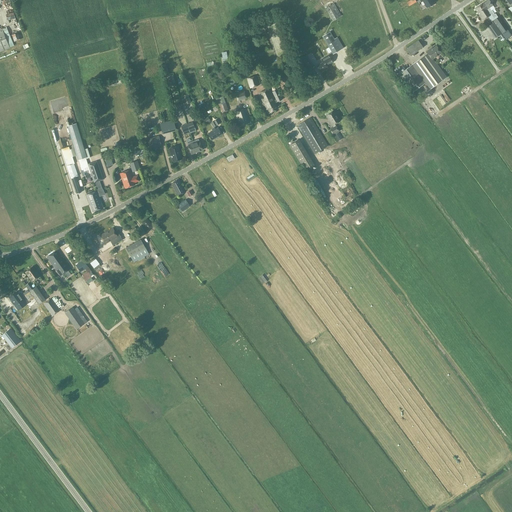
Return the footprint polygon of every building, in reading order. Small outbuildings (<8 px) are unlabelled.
[(419,0),(421,2),(422,1),(426,8),(434,3),(431,0),(419,0)] [(488,0),(480,5),(483,10),(484,9),(487,13),(489,12),(491,15),(494,20),(493,21),(496,26),(502,34),(506,40),(511,36),(507,30),(509,29),(500,16),(498,17),(495,13),(494,14),(492,10),(495,8),(493,6),(488,0)] [(326,8),(333,21),(342,16),(334,3),(326,8)] [(483,10),(480,5),(475,9),(483,20),(491,15),(489,12),(487,13),(484,9),(483,10)] [(502,34),(496,26),(490,30),(496,38),(500,35),(502,39),(504,37),(502,34)] [(0,29),(0,52),(10,48),(10,47),(14,45),(7,27),(0,29)] [(329,53),(331,52),(333,54),(344,48),(337,37),(334,39),(330,32),(322,36),(323,37),(320,38),(329,53)] [(21,40),(18,33),(12,35),(15,42),(21,40)] [(281,53),(278,35),(270,37),(270,39),(275,38),(276,47),(273,48),(275,54),(281,53)] [(411,56),(423,47),(418,40),(406,49),(411,56)] [(254,64),(251,53),(249,53),(247,43),(243,44),(249,65),(254,64)] [(399,74),(412,92),(426,82),(430,89),(447,77),(435,61),(434,62),(432,59),(441,53),(436,46),(430,50),(426,52),(427,54),(399,74)] [(324,61),(324,62),(317,66),(321,72),(328,68),(326,66),(333,62),(330,57),(324,61)] [(260,85),(257,76),(247,79),(250,88),(260,85)] [(276,100),(275,100),(272,94),(269,89),(259,94),(265,106),(268,113),(278,108),(275,103),(283,100),(277,89),(272,92),(276,100)] [(244,91),(236,93),(237,99),(245,98),(244,91)] [(191,103),(188,94),(182,96),(185,105),(191,103)] [(228,111),(225,102),(219,104),(222,113),(228,111)] [(250,122),(245,109),(235,112),(240,125),(250,122)] [(334,124),(340,121),(337,116),(337,117),(334,111),(326,115),(333,125),(334,127),(330,129),(333,134),(339,131),(336,126),(334,124)] [(311,117),(297,126),(314,154),(328,146),(311,117)] [(220,124),(217,119),(211,123),(214,127),(220,124)] [(78,160),(87,157),(76,123),(67,126),(78,160)] [(221,134),(218,128),(208,134),(212,140),(221,134)] [(150,150),(162,147),(159,136),(147,139),(150,150)] [(198,139),(193,141),(197,152),(203,150),(199,142),(198,139)] [(290,145),(305,171),(314,166),(298,140),(290,145)] [(197,152),(193,141),(187,143),(188,146),(191,154),(197,152)] [(182,159),(178,146),(170,149),(173,162),(182,159)] [(75,164),(69,147),(61,149),(77,194),(81,192),(76,177),(78,176),(74,164),(75,164)] [(103,180),(97,161),(88,165),(94,183),(103,180)] [(132,172),(139,170),(140,170),(138,161),(130,163),(132,172)] [(335,180),(341,177),(334,163),(328,166),(335,180)] [(130,170),(120,174),(125,188),(135,185),(134,182),(139,181),(142,180),(139,170),(132,172),(132,173),(131,174),(130,170)] [(249,180),(254,176),(250,170),(245,174),(249,180)] [(342,177),(336,180),(346,199),(352,196),(342,177)] [(185,192),(178,180),(172,184),(179,196),(185,192)] [(97,191),(87,195),(93,212),(103,208),(97,191)] [(183,212),(190,206),(185,199),(178,205),(183,212)] [(153,226),(147,219),(142,223),(147,230),(153,226)] [(114,229),(101,236),(105,244),(106,245),(102,248),(105,252),(111,248),(107,242),(110,241),(113,246),(122,240),(121,237),(120,236),(119,234),(117,235),(114,229)] [(141,239),(126,248),(134,262),(149,254),(141,239)] [(57,250),(47,257),(60,277),(71,269),(57,250)] [(92,272),(82,258),(79,260),(80,262),(75,265),(81,273),(85,270),(87,272),(82,276),(86,281),(92,277),(89,273),(92,272)] [(165,276),(169,273),(159,259),(155,262),(165,276)] [(33,267),(26,272),(33,281),(40,276),(33,267)] [(46,300),(36,287),(29,292),(39,305),(46,300)] [(14,295),(10,298),(11,299),(11,300),(11,301),(12,303),(14,305),(14,304),(15,306),(16,307),(20,304),(24,301),(24,302),(25,301),(26,300),(25,298),(23,296),(21,298),(19,295),(17,293),(14,295)] [(44,304),(52,316),(60,311),(51,298),(44,304)] [(65,313),(76,330),(87,322),(77,307),(74,309),(73,307),(65,313)] [(6,332),(2,335),(7,341),(12,347),(16,344),(20,341),(15,334),(11,328),(6,332)]
